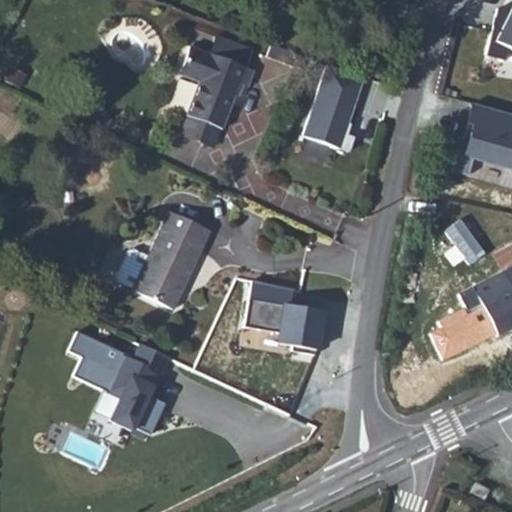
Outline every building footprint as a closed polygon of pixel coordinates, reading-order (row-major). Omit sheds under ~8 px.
[(511,0),(491,40),(511,50),(511,0)] [(215,37),(208,54),(244,68),(251,50),(215,37)] [(196,83),(184,116),(186,117),(218,129),(220,130),(238,85),(246,88),(252,71),(244,68),(208,54),(187,47),(176,75),(196,83)] [(361,78),(325,65),(301,137),(347,152),(352,138),(342,135),(361,78)] [(18,88),(24,77),(10,70),(4,81),(18,88)] [(458,153),(505,167),(511,143),(511,115),(469,103),(463,123),(467,124),(458,153)] [(218,129),(186,117),(179,136),(211,148),(218,129)] [(108,164),(116,145),(103,139),(94,157),(108,164)] [(130,291),(171,310),(208,232),(167,212),(145,257),(132,250),(125,252),(114,276),(117,282),(131,289),(130,291)] [(511,328),(511,267),(471,288),(478,301),(464,309),(437,322),(440,329),(429,334),(441,360),(494,333),(496,337),(511,328)] [(296,291),(248,286),(244,328),(283,332),(281,346),(324,351),(329,307),(294,304),(296,291)] [(478,301),(471,288),(457,295),(464,309),(478,301)] [(160,374),(77,333),(69,352),(83,359),(73,375),(105,393),(118,399),(107,421),(130,431),(131,428),(148,436),(163,404),(146,397),(149,388),(152,390),(160,374)] [(475,484),(469,493),(482,500),(487,490),(475,484)]
